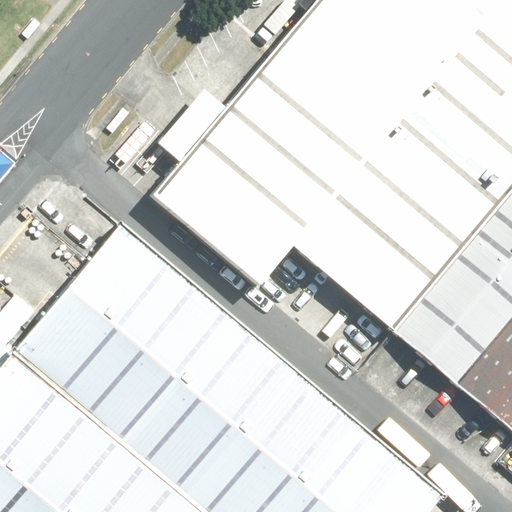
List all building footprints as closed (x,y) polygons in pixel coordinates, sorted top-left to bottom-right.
[(309,0),(216,111),(148,192),(256,282),(290,241),(493,0),(309,0)] [(511,0),(493,0),(290,241),(393,326),(511,185),(511,0)] [(511,185),(393,326),(511,429),(511,185)] [(113,226),(3,356),(191,511),(425,511),(439,496),(113,226)] [(191,511),(3,356),(0,360),(0,511),(191,511)]
